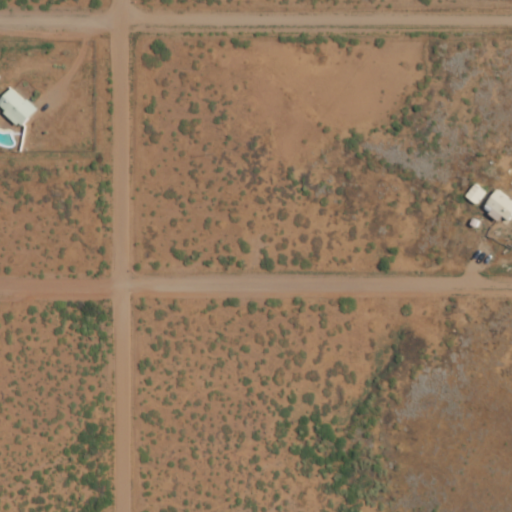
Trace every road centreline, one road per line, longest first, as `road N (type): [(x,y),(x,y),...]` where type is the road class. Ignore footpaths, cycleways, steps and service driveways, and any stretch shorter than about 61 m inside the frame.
road 1 (residential): [(119,511),(128,0)]
road 2 (residential): [(0,17),(511,14)]
road 3 (residential): [(511,277),(0,279)]
